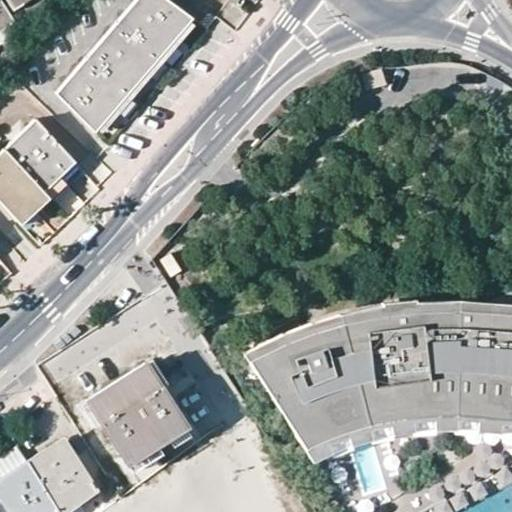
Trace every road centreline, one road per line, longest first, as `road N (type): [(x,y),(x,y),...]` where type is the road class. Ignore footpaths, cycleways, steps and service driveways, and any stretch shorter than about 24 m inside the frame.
road 1 (tertiary): [(240,97),(0,350)]
road 2 (tertiary): [(240,97),(394,14)]
road 3 (tertiary): [(311,0),(240,97)]
